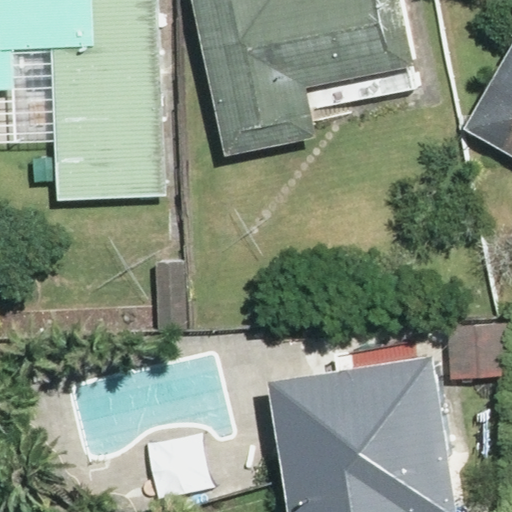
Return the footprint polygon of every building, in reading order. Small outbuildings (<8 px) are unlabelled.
[(0,0),(0,95),(60,97),(57,198),(176,201),(181,0),(0,0)] [(209,0),(238,158),(327,142),(322,110),(431,90),(415,0),(209,0)] [(511,69),(476,134),(511,153),(511,69)] [(511,322),(462,318),(456,377),(511,382),(511,322)] [(353,367),(283,378),(304,511),(474,511),(449,360),(409,367),(405,342),(350,350),(353,367)]
